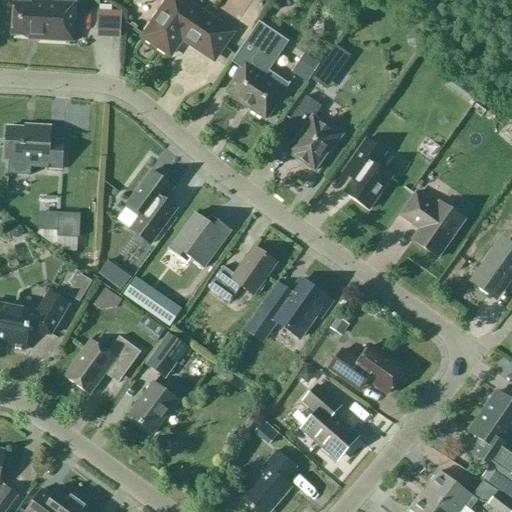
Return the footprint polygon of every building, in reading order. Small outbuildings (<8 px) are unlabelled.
[(95,0),(86,8),(97,22),(111,10),(103,0),(95,0)] [(170,55),(181,38),(213,59),(230,33),(180,0),(168,0),(143,37),(170,55)] [(39,37),(39,40),(73,42),(75,3),(32,1),(32,4),(14,3),(12,36),(39,37)] [(260,74),(273,56),(247,38),(230,63),(241,70),(225,93),(265,120),(285,91),(260,74)] [(321,61),(333,69),(341,58),(329,50),(321,61)] [(314,171),(328,151),(329,152),(341,135),(331,128),(330,129),(313,118),(321,107),(305,96),(279,134),(293,143),(287,152),(314,171)] [(391,98),(392,110),(406,109),(406,98),(391,98)] [(39,162),(38,168),(61,170),(62,142),(49,141),(50,128),(32,126),(32,129),(6,128),(4,160),(39,162)] [(349,162),(360,170),(344,192),(368,210),(391,178),(376,167),(385,153),(365,139),(349,162)] [(166,224),(154,215),(173,188),(151,172),(126,205),(141,215),(130,229),(150,244),(166,224)] [(464,221),(438,202),(435,207),(415,193),(399,216),(419,230),(411,240),(438,259),(464,221)] [(58,212),(57,237),(79,237),(79,212),(58,212)] [(167,250),(187,265),(190,260),(203,269),(231,231),(210,216),(205,221),(194,213),(167,250)] [(21,227),(17,225),(12,227),(10,232),(12,236),(17,238),(21,235),(22,231),(21,227)] [(492,297),(499,288),(503,291),(511,277),(511,247),(505,242),(495,256),(492,253),(477,273),(481,275),(475,285),(492,297)] [(253,247),(233,275),(222,267),(207,288),(228,303),(240,287),(253,296),(276,264),(253,247)] [(82,265),(95,266),(95,253),(82,253),(82,265)] [(67,294),(78,301),(91,281),(79,274),(67,294)] [(331,302),(300,280),(291,294),(278,285),(246,331),(261,342),(275,322),(299,339),(315,315),(319,318),(331,302)] [(138,304),(168,325),(177,312),(147,291),(138,304)] [(34,329),(35,327),(50,336),(69,304),(49,293),(37,312),(0,304),(0,340),(5,341),(4,347),(24,350),(28,328),(34,329)] [(328,327),(340,336),(348,324),(336,316),(328,327)] [(165,379),(187,348),(168,335),(146,365),(165,379)] [(119,337),(107,353),(91,341),(65,377),(89,395),(109,367),(122,377),(140,353),(119,337)] [(366,380),(386,394),(404,370),(370,346),(359,362),(342,350),(328,370),(358,392),(366,380)] [(153,383),(128,417),(152,435),(177,400),(153,383)] [(331,416),(339,407),(316,386),(303,402),(316,413),(302,429),(333,457),(352,435),(331,416)] [(511,432),(511,402),(497,391),(482,412),(511,432)] [(511,480),(511,450),(504,446),(511,434),(511,432),(482,412),(468,433),(497,453),(488,466),(511,482),(511,480)] [(257,435),(267,442),(273,435),(264,427),(257,435)] [(0,511),(4,511),(17,495),(5,487),(4,488),(0,485),(0,476),(4,451),(0,449),(0,511)] [(270,511),(291,488),(283,482),(295,468),(275,451),(263,466),(266,468),(239,499),(253,511),(270,511)] [(437,474),(424,491),(451,511),(459,511),(464,506),(470,511),(477,501),(486,503),(497,511),(510,511),(511,510),(511,503),(478,479),(467,493),(443,475),(439,472),(437,474)] [(69,511),(79,500),(60,486),(53,496),(43,489),(25,511),(69,511)] [(451,511),(424,491),(411,508),(409,511),(411,511),(451,511)] [(69,511),(95,511),(79,500),(69,511)]
